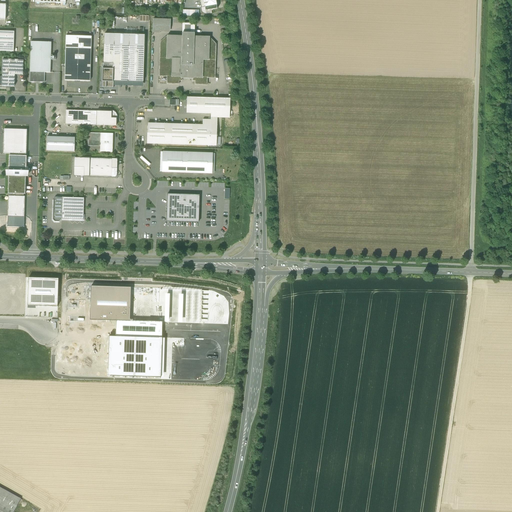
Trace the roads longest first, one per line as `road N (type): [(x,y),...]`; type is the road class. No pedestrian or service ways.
road 1 (residential): [(470,273),(479,0)]
road 2 (track): [(437,511),(470,273)]
road 3 (primary): [(260,221),(240,0)]
road 4 (primary): [(227,511),(248,417),(258,312)]
road 5 (secondary): [(0,256),(169,262)]
road 6 (primary): [(470,273),(337,269)]
road 7 (unclassified): [(0,96),(128,100)]
